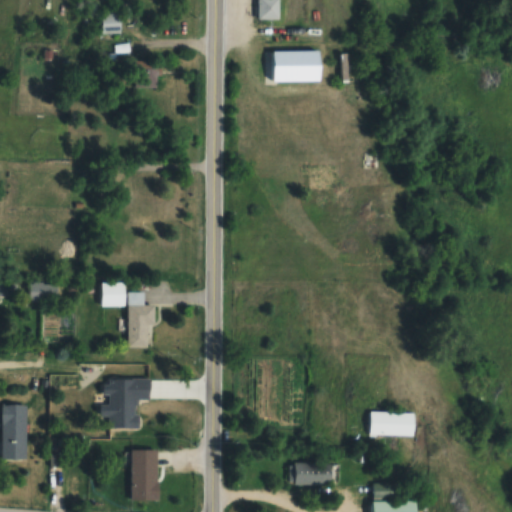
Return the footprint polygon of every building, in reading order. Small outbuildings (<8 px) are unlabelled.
[(256,0),(256,19),(280,19),(280,0),(256,0)] [(268,81),(321,80),(321,50),(267,51),(268,81)] [(143,83),(156,83),(156,61),(135,61),(135,77),(143,77),(143,83)] [(157,172),(132,172),(132,201),(157,201),(157,172)] [(100,307),(124,307),(124,282),(100,282),(100,307)] [(0,296),(24,294),(23,284),(0,286),(0,296)] [(150,348),(151,305),(143,304),(143,291),(127,291),(126,347),(150,348)] [(137,427),(137,398),(149,398),(150,377),(107,377),(106,427),(137,427)] [(0,457),(25,457),(25,402),(0,402),(0,457)] [(415,410),(369,410),(369,435),(415,435),(415,410)] [(129,448),(129,499),(157,499),(157,448),(129,448)] [(288,483),(331,483),(331,461),(288,461),(288,483)] [(417,511),(417,497),(401,497),(401,481),(370,481),(370,511),(417,511)]
